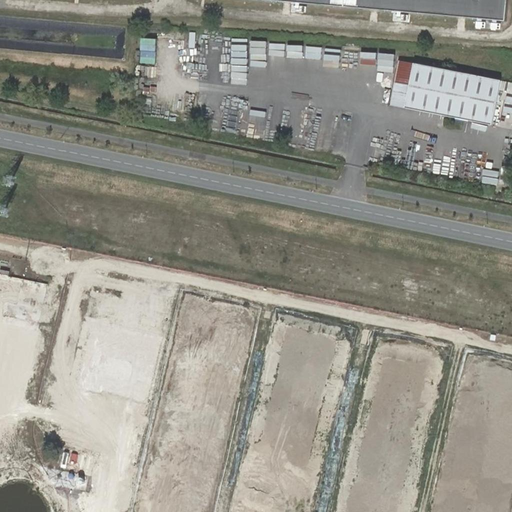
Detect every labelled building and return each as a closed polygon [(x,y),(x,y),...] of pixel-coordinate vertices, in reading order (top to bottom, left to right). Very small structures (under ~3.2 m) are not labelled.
[(503,0),(300,0),(502,19),(503,0)] [(501,81),(399,61),(390,104),(493,124),(501,81)] [(0,275),(0,315),(54,325),(61,286),(0,275)] [(158,306),(96,295),(88,337),(146,347),(143,360),(172,365),(174,355),(234,365),(242,324),(180,313),(182,301),(160,297),(158,306)] [(217,453),(211,484),(257,493),(260,479),(254,478),(257,461),(217,453)]
